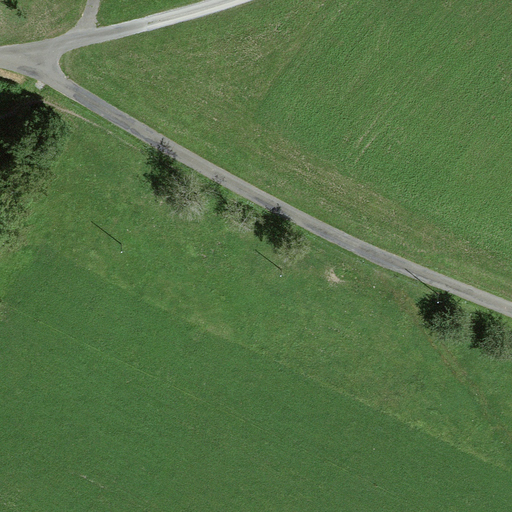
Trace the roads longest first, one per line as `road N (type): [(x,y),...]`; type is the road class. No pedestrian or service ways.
road 1 (track): [(47,75),(233,184),(511,310)]
road 2 (track): [(236,0),(25,56)]
